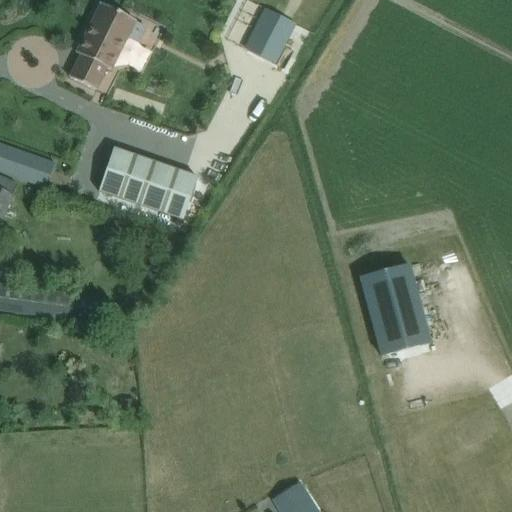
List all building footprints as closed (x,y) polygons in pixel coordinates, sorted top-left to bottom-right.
[(135,43),(144,26),(132,20),(133,20),(97,3),(73,54),(78,56),(67,78),(93,91),(111,54),(116,56),(124,38),(135,43)] [(266,8),(245,48),(274,63),(296,23),(266,8)] [(0,146),(0,173),(45,189),(54,165),(0,146)] [(113,148),(98,193),(182,221),(196,177),(113,148)] [(0,218),(1,219),(12,197),(0,191),(0,218)] [(408,265),(359,279),(380,357),(429,344),(408,265)] [(0,285),(0,311),(102,325),(105,299),(0,285)] [(501,459),(449,473),(458,507),(477,502),(478,505),(492,501),(491,498),(510,493),(501,459)] [(431,461),(412,467),(423,509),(443,503),(431,461)] [(316,511),(299,484),(275,500),(282,511),(316,511)]
